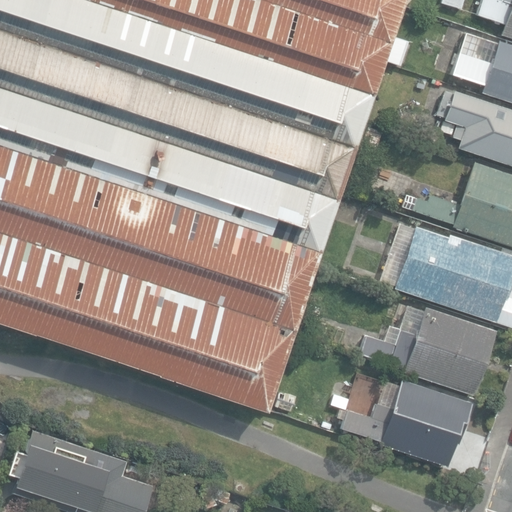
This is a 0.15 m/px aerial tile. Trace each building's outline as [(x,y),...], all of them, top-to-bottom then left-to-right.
[(0,0),(0,326),(258,412),(393,0),(0,0)] [(462,0),(438,0),(438,3),(459,9),(462,0)] [(511,0),(478,0),(474,14),(500,23),(497,35),(511,39),(511,0)] [(511,45),(495,40),(494,43),(461,32),(447,74),(480,85),(478,92),(511,103),(511,45)] [(406,40),(386,34),(378,59),(397,65),(406,40)] [(511,167),(511,110),(450,89),(449,92),(441,90),(433,114),(441,117),(439,119),(441,120),(437,130),(450,134),(449,137),(456,139),(453,148),(511,167)] [(511,174),(470,161),(455,204),(425,194),(423,201),(403,193),(399,206),(449,223),(448,226),(511,247),(511,174)] [(330,218),(354,226),(361,206),(336,198),(330,218)] [(390,288),(491,321),(500,294),(504,296),(511,271),(511,255),(446,234),(445,237),(411,226),(410,228),(396,223),(376,280),(391,285),(390,288)] [(388,236),(361,226),(346,271),(373,280),(388,236)] [(500,294),(491,321),(511,328),(511,298),(504,296),(500,294)] [(400,369),(399,372),(470,395),(492,330),(421,306),(419,310),(403,305),(395,327),(385,324),(380,340),(362,334),(355,354),(400,369)] [(375,444),(443,466),(448,451),(450,442),(455,443),(469,402),(396,378),(386,407),(372,402),(368,416),(344,408),(343,410),(336,408),(333,417),(340,419),(337,428),(376,441),(375,444)] [(297,397),(273,389),(266,409),(291,417),(297,397)] [(104,471),(110,456),(29,430),(20,452),(11,450),(3,473),(11,476),(6,492),(68,511),(140,511),(142,507),(145,504),(147,496),(147,493),(149,485),(104,471)] [(442,469),(472,479),(478,461),(448,451),(443,466),(442,469)]
